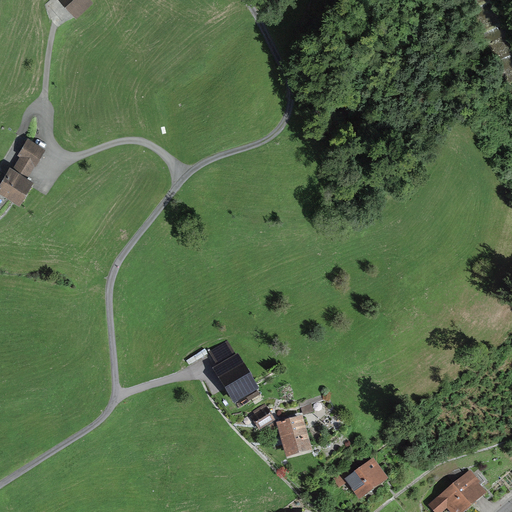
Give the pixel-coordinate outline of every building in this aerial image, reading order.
[(60,0),(74,14),(88,0),(60,0)] [(14,168),(27,175),(34,162),(36,163),(45,148),(28,138),(19,154),(21,156),(14,168)] [(27,175),(14,168),(11,166),(0,184),(0,191),(20,203),(33,179),(27,175)] [(219,366),(216,368),(235,400),(255,388),(229,343),(212,353),(219,366)] [(300,418),(280,424),(288,454),(308,449),(300,418)] [(373,461),(347,478),(359,495),(384,478),(373,461)] [(469,472),(430,505),(436,511),(440,511),(448,506),(453,511),(458,511),(482,492),(475,483),(477,481),(469,472)]
